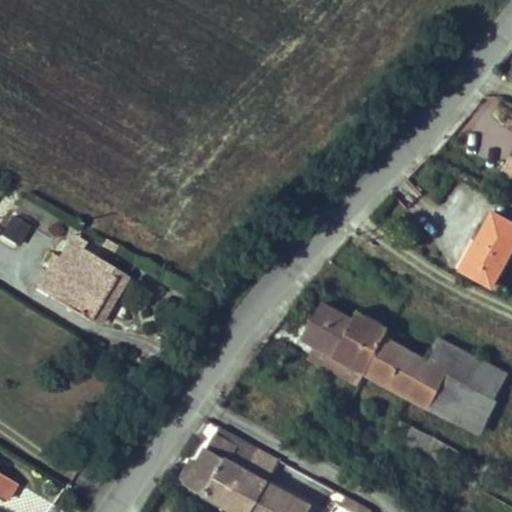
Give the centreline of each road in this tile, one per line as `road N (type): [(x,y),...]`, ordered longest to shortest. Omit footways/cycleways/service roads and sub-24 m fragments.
road 1 (unclassified): [(108,511),(245,310),(511,8)]
road 2 (unknown): [(134,472),(0,393)]
